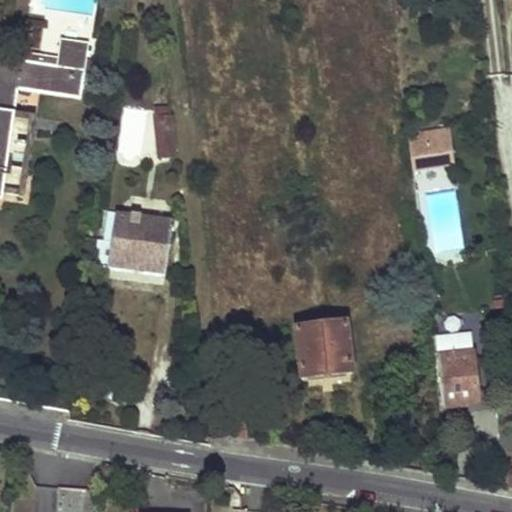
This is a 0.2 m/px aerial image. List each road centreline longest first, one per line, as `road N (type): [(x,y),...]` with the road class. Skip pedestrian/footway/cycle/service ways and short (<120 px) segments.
road 1 (residential): [(506,511),(0,425)]
road 2 (unknown): [(511,179),(489,0)]
